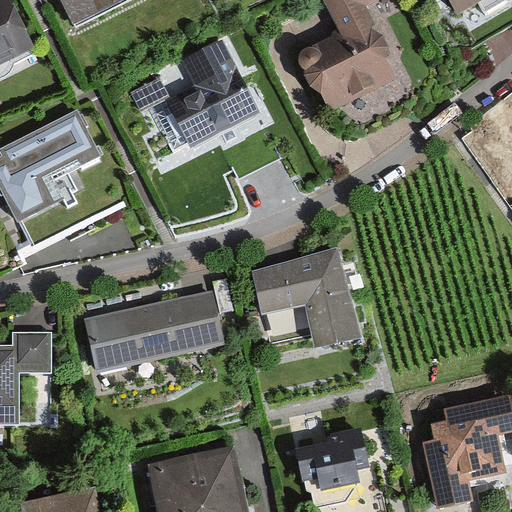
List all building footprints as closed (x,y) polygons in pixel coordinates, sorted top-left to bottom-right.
[(0,0),(0,57),(27,43),(5,0),(0,0)] [(124,0),(53,0),(66,27),(124,0)] [(328,113),(394,79),(359,9),(377,0),(322,0),(339,33),(298,54),(328,113)] [(443,0),(452,14),(478,0),(443,0)] [(231,69),(164,103),(188,149),(255,115),(231,69)] [(73,113),(0,150),(0,202),(11,223),(45,205),(33,181),(69,162),(72,167),(94,156),(73,113)] [(333,252),(249,275),(261,317),(303,305),(315,350),(356,339),(333,252)] [(213,292),(84,321),(97,377),(225,348),(213,292)] [(12,347),(0,347),(0,428),(20,428),(20,376),(52,376),(52,334),(12,334),(12,347)] [(511,432),(511,423),(507,398),(442,411),(445,425),(430,428),(433,444),(421,446),(433,509),(468,502),(463,481),(500,474),(493,437),(511,432)] [(328,445),(292,452),(298,482),(313,479),(315,492),(353,485),(350,470),(364,467),(357,431),(326,437),(328,445)] [(247,511),(232,442),(149,460),(160,511),(247,511)] [(102,511),(96,483),(22,499),(25,511),(102,511)]
